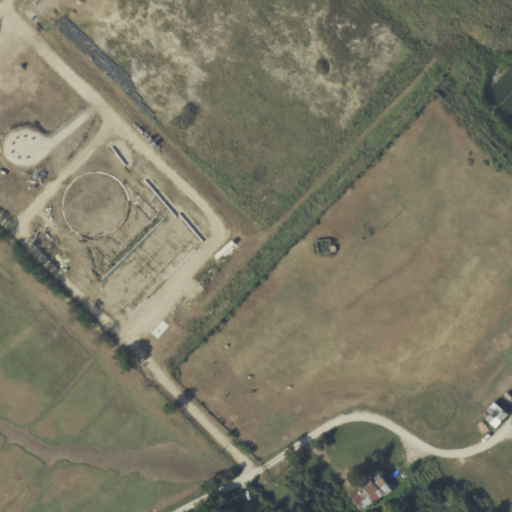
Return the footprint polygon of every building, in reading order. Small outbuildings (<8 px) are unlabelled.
[(489,10),(496,16),(490,22),(484,16),(489,10)] [(509,415),(497,429),(492,424),(486,431),(477,422),(495,402),(509,415)] [(446,475),(449,471),(451,473),(452,472),(455,475),(451,479),(446,475)] [(383,477),(393,490),(364,511),(352,494),(360,488),(356,483),(370,473),(373,478),(380,472),(383,477)] [(424,486),(432,497),(436,494),(441,501),(434,507),(429,500),(426,502),(421,496),(418,499),(414,494),(424,486)]
